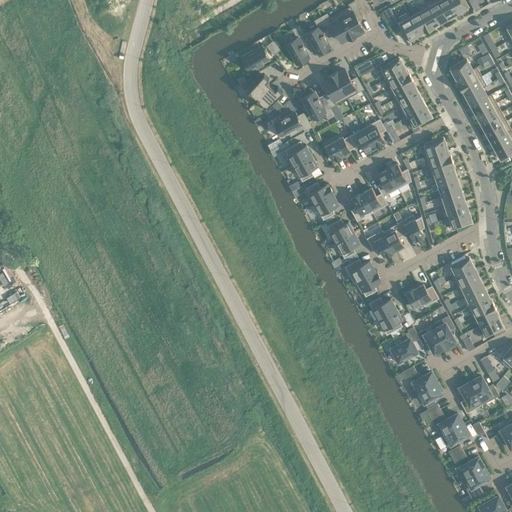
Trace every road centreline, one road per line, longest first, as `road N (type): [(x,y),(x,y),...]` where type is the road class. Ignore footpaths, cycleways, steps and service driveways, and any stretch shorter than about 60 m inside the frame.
road 1 (tertiary): [(130,72),(134,109),(154,154),(343,511)]
road 2 (unknown): [(43,297),(151,511)]
road 3 (residential): [(454,115),(340,178)]
